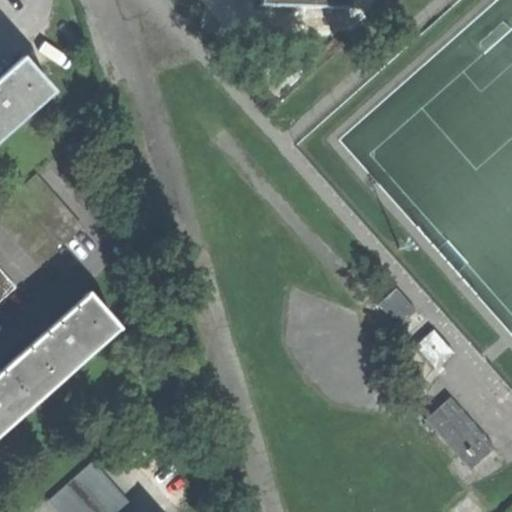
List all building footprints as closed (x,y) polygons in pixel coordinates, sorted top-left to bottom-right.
[(259,0),(259,6),(349,9),(349,0),(259,0)] [(0,138),(50,93),(21,60),(0,78),(0,138)] [(34,175),(0,205),(0,220),(40,265),(82,229),(34,175)] [(0,273),(0,300),(14,289),(0,273)] [(397,328),(416,312),(395,289),(377,305),(397,328)] [(14,361),(44,395),(117,330),(86,296),(51,327),(14,361)] [(453,353),(433,331),(415,347),(435,369),(453,353)] [(0,372),(0,433),(44,395),(14,361),(0,372)] [(449,398),(424,420),(469,470),(494,448),(449,398)] [(91,463),(49,500),(60,511),(121,511),(129,505),(91,463)]
